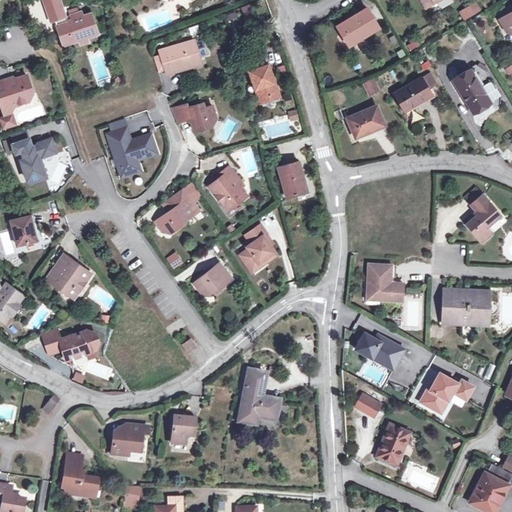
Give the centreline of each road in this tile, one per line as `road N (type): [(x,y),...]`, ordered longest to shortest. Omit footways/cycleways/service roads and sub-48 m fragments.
road 1 (residential): [(221,357),(190,381),(131,401),(73,392),(0,351)]
road 2 (residential): [(337,511),(331,293)]
road 3 (residential): [(333,180),(423,162),(469,162),(511,178)]
road 4 (residential): [(221,357),(121,217)]
road 5 (residential): [(333,180),(293,23)]
road 6 (residential): [(121,217),(171,169),(175,146),(159,101)]
road 7 (residential): [(331,293),(299,295),(221,357)]
